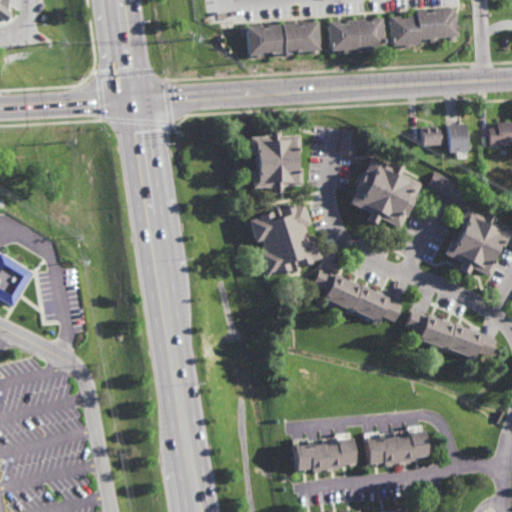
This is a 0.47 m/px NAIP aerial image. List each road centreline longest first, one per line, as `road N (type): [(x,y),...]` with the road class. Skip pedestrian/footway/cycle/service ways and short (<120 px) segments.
road 1 (secondary): [(211,511),(147,100)]
road 2 (secondary): [(119,101),(187,511)]
road 3 (tertiary): [(511,79),(147,100)]
road 4 (residential): [(511,335),(502,318),(429,281),(365,262),(331,222),(329,141)]
road 5 (residential): [(114,511),(82,371),(0,327)]
road 6 (residential): [(501,465),(299,487)]
